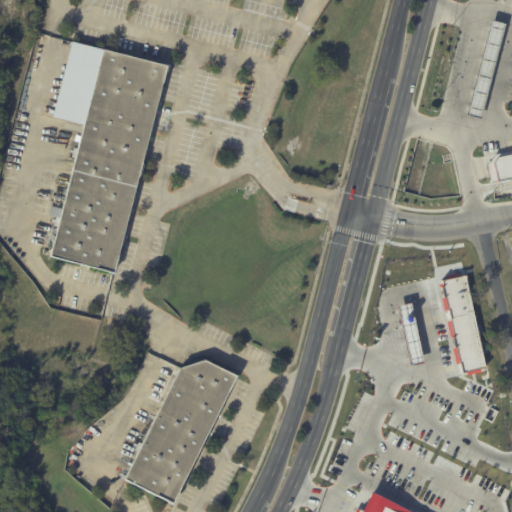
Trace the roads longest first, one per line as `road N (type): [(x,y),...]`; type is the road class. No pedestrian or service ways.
road 1 (secondary): [(405,0),(297,402),(249,511)]
road 2 (secondary): [(278,511),(327,392),(429,0)]
road 3 (tertiary): [(348,209),(433,226),(511,213)]
road 4 (residential): [(511,367),(480,219)]
